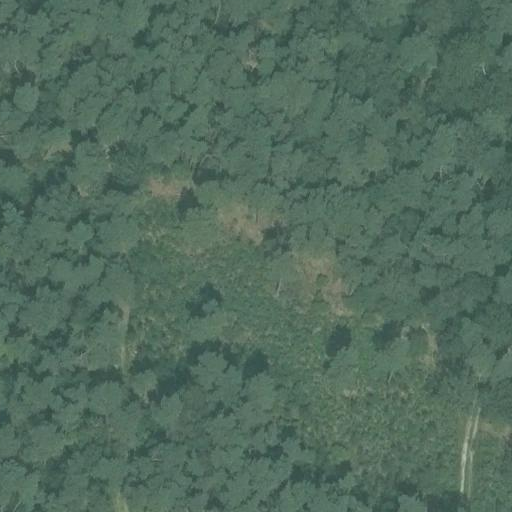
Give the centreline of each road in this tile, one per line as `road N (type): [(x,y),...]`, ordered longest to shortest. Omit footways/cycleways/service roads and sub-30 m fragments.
road 1 (track): [(124,511),(117,359),(123,277),(108,165),(98,126),(31,0)]
road 2 (track): [(456,511),(485,353),(511,290)]
